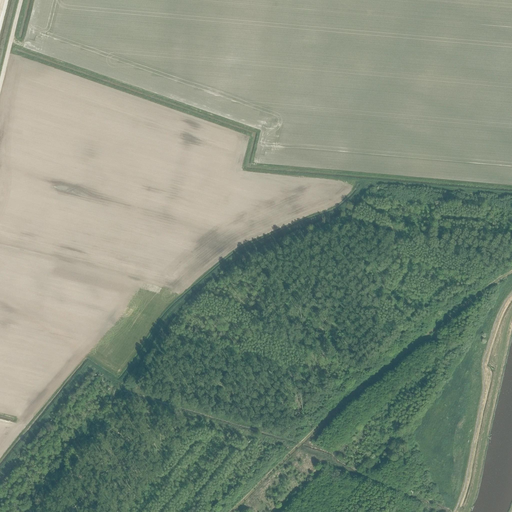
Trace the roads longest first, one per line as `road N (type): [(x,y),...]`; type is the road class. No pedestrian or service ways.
road 1 (track): [(511,195),(365,183),(340,205),(234,250),(163,315),(113,382),(87,363),(0,469)]
road 2 (track): [(232,511),(347,400),(499,279),(511,277)]
